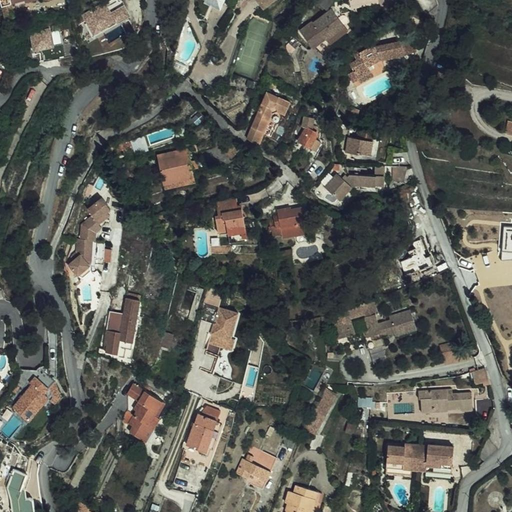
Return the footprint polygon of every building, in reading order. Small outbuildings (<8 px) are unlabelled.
[(256,0),(265,9),(275,0),(256,0)] [(112,12),(106,2),(84,14),(95,33),(117,21),(112,12)] [(125,4),(112,12),(117,21),(118,23),(132,15),(125,4)] [(300,30),(313,47),(326,38),(329,42),(347,30),(332,8),(314,21),(313,21),(300,30)] [(62,45),(60,27),(30,31),(33,49),(62,45)] [(397,45),(396,32),(375,32),(373,29),(354,36),(356,43),(348,46),(352,56),(346,58),(349,66),(355,64),(356,67),(369,62),(365,49),(379,44),(380,46),(397,45)] [(410,45),(409,32),(396,32),(397,45),(410,45)] [(357,70),(371,66),(369,62),(356,67),(357,70)] [(273,83),(276,79),(265,72),(263,76),(273,83)] [(268,107),(275,104),(282,107),(287,95),(264,85),(247,120),(260,126),(268,107)] [(444,106),(455,126),(464,120),(452,101),(444,106)] [(271,131),(282,107),(275,104),(268,107),(260,126),(271,131)] [(309,115),(303,125),(306,127),(313,130),(314,127),(316,127),(314,125),(316,119),(309,115)] [(255,137),(260,126),(247,120),(243,131),(255,137)] [(319,131),(316,127),(314,127),(313,130),(306,127),(299,142),(304,144),(317,151),(322,139),(316,136),(319,131)] [(371,155),(375,130),(358,128),(356,137),(348,136),(345,152),(359,154),(359,153),(371,155)] [(221,142),(230,150),(236,142),(227,135),(221,142)] [(160,155),(189,143),(187,138),(158,151),(160,155)] [(171,179),(199,167),(189,143),(160,155),(171,179)] [(202,174),(199,167),(171,179),(173,186),(202,174)] [(383,187),(385,168),(376,167),(376,176),(351,174),(346,179),(339,173),(327,186),(341,199),(355,185),(383,187)] [(405,183),(406,169),(392,168),(391,182),(405,183)] [(218,210),(217,207),(228,205),(226,193),(211,196),(213,211),(218,210)] [(274,204),(279,232),(292,230),(297,229),(296,224),(304,223),(302,214),(306,213),(304,200),(287,203),(287,202),(274,204)] [(211,211),(212,220),(239,213),(238,203),(228,205),(217,207),(218,210),(213,211),(211,211)] [(91,260),(92,252),(92,246),(90,244),(93,241),(104,232),(106,230),(107,219),(103,213),(83,228),(88,235),(78,243),(76,259),(91,260)] [(242,226),(239,213),(212,220),(214,228),(223,226),(224,229),(242,226)] [(294,237),(306,235),(305,227),(297,229),(292,230),(294,237)] [(96,244),(107,236),(104,232),(93,241),(96,244)] [(90,261),(91,260),(76,259),(71,258),(70,271),(65,274),(68,278),(61,284),(70,296),(72,295),(81,287),(83,286),(81,283),(84,281),(85,277),(97,278),(98,263),(93,263),(92,263),(91,263),(91,262),(90,261)] [(84,291),(81,287),(72,295),(75,298),(84,291)] [(210,343),(222,346),(233,349),(235,345),(229,343),(231,337),(238,312),(206,303),(201,319),(216,323),(210,343)] [(103,354),(101,361),(112,364),(120,366),(121,359),(127,361),(129,354),(141,307),(127,304),(122,324),(109,320),(104,340),(101,354),(103,354)] [(378,355),(376,345),(389,341),(392,340),(393,344),(409,339),(403,320),(383,325),(384,330),(371,333),(369,324),(358,327),(361,340),(356,341),(361,360),(378,355)] [(330,348),(347,344),(344,332),(327,337),(330,348)] [(168,355),(172,341),(164,339),(160,353),(168,355)] [(454,341),(439,345),(442,357),(467,350),(465,344),(456,346),(454,341)] [(222,346),(210,343),(207,351),(220,354),(222,346)] [(469,355),(467,350),(442,357),(444,363),(469,355)] [(215,374),(221,355),(220,354),(207,351),(202,370),(215,374)] [(489,381),(485,368),(472,372),(476,385),(489,381)] [(46,392),(50,386),(37,376),(31,382),(33,384),(15,407),(31,420),(50,395),(46,392)] [(149,428),(154,431),(161,419),(158,417),(156,416),(165,401),(135,383),(128,394),(140,401),(143,402),(138,410),(129,424),(134,427),(131,433),(142,440),(149,428)] [(50,395),(42,405),(46,408),(58,392),(50,386),(46,392),(50,395)] [(452,392),(452,388),(426,389),(427,406),(437,405),(437,411),(453,410),(453,408),(467,407),(467,410),(478,409),(478,391),(459,392),(452,392)] [(453,414),(479,413),(478,409),(467,410),(467,407),(453,408),(453,410),(437,411),(437,405),(427,406),(426,389),(418,389),(419,406),(424,406),(425,419),(454,417),(453,414)] [(158,417),(167,403),(165,401),(156,416),(158,417)] [(199,421),(188,453),(207,460),(218,428),(222,418),(207,413),(201,422),(199,421)] [(142,440),(147,442),(154,431),(149,428),(142,440)] [(412,466),(419,467),(420,451),(421,445),(412,443),(412,446),(405,446),(405,443),(389,441),(387,464),(412,466)] [(427,451),(420,451),(419,467),(426,467),(426,464),(451,466),(453,445),(427,443),(427,445),(427,451)] [(261,458),(256,470),(270,476),(275,464),(261,458)] [(386,472),(411,474),(412,466),(387,464),(386,472)] [(25,488),(22,486),(28,473),(15,467),(8,485),(14,488),(9,498),(9,511),(33,511),(34,496),(29,493),(26,493),(25,488)] [(244,468),(240,479),(267,492),(272,480),(269,478),(270,476),(256,470),(255,473),(252,472),(247,469),(244,468)] [(264,499),(267,492),(240,479),(238,483),(250,488),(248,492),(264,499)] [(308,511),(310,509),(316,491),(298,485),(295,493),(290,491),(286,503),(289,504),(287,511),(290,511),(308,511)] [(313,510),(319,491),(316,491),(310,509),(313,510)]
